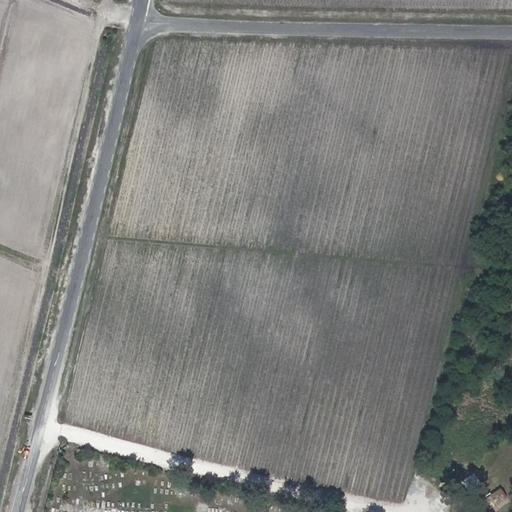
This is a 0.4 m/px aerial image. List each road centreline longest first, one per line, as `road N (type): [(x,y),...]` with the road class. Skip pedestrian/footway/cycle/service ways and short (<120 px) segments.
road 1 (tertiary): [(18,511),(144,25)]
road 2 (track): [(0,456),(101,0)]
road 3 (unclassified): [(144,25),(511,29)]
road 4 (track): [(40,431),(368,511)]
